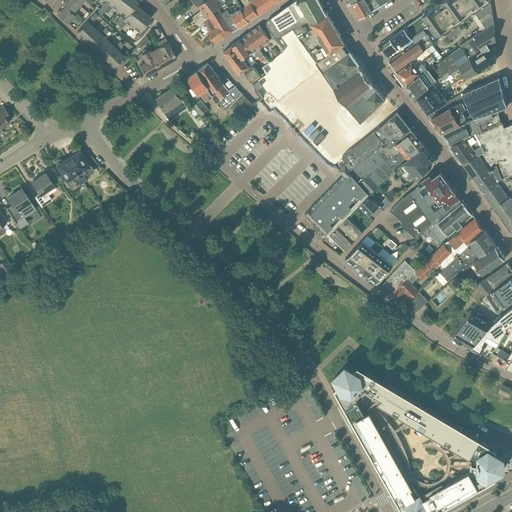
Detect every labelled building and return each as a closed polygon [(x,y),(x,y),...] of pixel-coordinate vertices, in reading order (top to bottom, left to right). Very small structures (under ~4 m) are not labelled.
[(73,16),(76,19),(79,15),(74,10),(79,5),(73,0),(64,0),(62,3),(64,5),(75,14),(73,16)] [(106,0),(107,0),(98,12),(102,15),(105,10),(112,0),(106,0)] [(124,0),(112,0),(105,10),(108,12),(114,5),(118,9),(124,0)] [(124,0),(118,9),(126,15),(137,1),(135,0),(124,0)] [(205,0),(199,5),(202,9),(207,15),(209,14),(220,7),(224,5),(220,0),(205,0)] [(227,0),(226,1),(227,2),(241,25),(249,20),(242,7),(242,8),(236,0),(227,0)] [(250,0),(243,0),(246,5),(242,7),(249,20),(259,13),(250,0)] [(250,0),(259,13),(275,3),(272,0),(250,0)] [(275,36),(290,25),(317,61),(324,70),(350,50),(349,48),(346,43),(342,37),(340,34),(341,34),(334,23),(327,12),(327,13),(325,9),(319,0),(295,0),(282,10),(281,10),(267,20),(267,24),(275,36)] [(356,0),(352,3),(360,17),(373,9),(373,8),(377,6),(378,5),(382,2),(382,3),(383,2),(386,0),(356,0)] [(428,20),(432,27),(437,33),(443,29),(448,25),(454,21),(459,17),(465,14),(470,10),(476,6),(481,2),(483,0),(442,0),(440,2),(434,6),(429,10),(423,14),(428,20)] [(126,15),(124,19),(119,26),(122,28),(128,21),(133,25),(143,11),(135,4),(137,1),(126,15)] [(227,2),(224,5),(220,7),(234,30),(241,25),(227,2)] [(492,10),(491,2),(476,13),(480,20),(481,19),(480,19),(492,10)] [(68,22),(73,16),(75,14),(64,5),(57,13),(68,22)] [(209,14),(225,36),(230,32),(234,30),(220,7),(209,14)] [(217,42),(225,36),(209,14),(207,15),(202,9),(192,17),(201,27),(205,23),(210,29),(208,31),(217,42)] [(151,17),(143,11),(133,25),(141,31),(138,34),(142,36),(147,30),(143,27),(151,17)] [(419,23),(427,34),(434,43),(436,41),(439,39),(440,38),(430,24),(422,15),(406,26),(409,30),(419,23)] [(488,27),(492,24),(494,23),(494,22),(493,15),(482,22),(486,28),(488,27)] [(115,23),(119,26),(124,19),(120,16),(115,23)] [(77,31),(85,38),(94,28),(87,21),(77,31)] [(409,30),(383,49),(382,50),(386,56),(388,54),(388,55),(412,38),(411,37),(412,37),(415,42),(417,40),(427,34),(419,23),(409,30)] [(486,28),(475,34),(483,49),(495,42),(495,39),(496,39),(494,25),(494,23),(492,24),(488,27),(486,28)] [(258,49),(259,48),(271,40),(266,33),(261,25),(248,34),(258,49)] [(448,37),(462,30),(459,25),(446,31),(448,37)] [(105,28),(103,30),(106,34),(109,31),(112,28),(110,26),(107,29),(106,27),(105,28)] [(383,49),(409,30),(406,26),(391,37),(390,37),(379,44),(383,49)] [(85,38),(92,45),(102,35),(104,37),(106,34),(103,30),(100,33),(94,28),(85,38)] [(248,34),(241,39),(252,53),(255,59),(259,56),(263,62),(267,59),(259,48),(258,49),(248,34)] [(447,71),(449,74),(460,67),(459,66),(470,58),(476,55),(475,54),(483,49),(475,34),(460,44),(461,46),(439,63),(437,61),(437,60),(408,85),(415,94),(416,96),(434,83),(443,75),(442,75),(447,71)] [(92,45),(99,52),(109,42),(104,37),(102,35),(92,45)] [(159,47),(163,54),(172,49),(166,38),(157,43),(159,47)] [(255,59),(252,53),(241,39),(232,44),(224,51),(234,63),(233,63),(234,64),(241,72),(249,66),(244,57),(250,53),(255,59)] [(397,71),(412,60),(425,50),(417,40),(415,42),(390,60),(391,62),(393,61),(397,70),(397,71)] [(99,52),(107,59),(116,49),(118,50),(121,48),(117,44),(114,47),(109,42),(99,52)] [(407,83),(408,85),(437,60),(437,61),(442,57),(432,44),(425,50),(412,60),(397,71),(398,71),(400,74),(402,73),(405,77),(404,78),(407,83)] [(159,67),(168,62),(163,54),(159,47),(150,52),(159,67)] [(276,47),(271,51),(275,56),(280,53),(276,47)] [(116,49),(107,59),(114,66),(124,56),(118,50),(116,49)] [(159,67),(150,52),(149,49),(138,56),(140,59),(144,57),(146,61),(140,65),(146,75),(159,67)] [(177,57),(172,49),(163,54),(168,62),(177,57)] [(495,56),(489,49),(485,52),(483,50),(476,55),(470,58),(472,61),(480,71),(496,59),(494,57),(495,56)] [(350,50),(324,70),(332,81),(339,91),(347,103),(352,109),(361,119),(351,128),(362,141),(376,129),(375,129),(397,110),(390,102),(386,97),(377,87),(372,81),(365,71),(357,60),(350,50)] [(416,96),(422,104),(428,113),(445,103),(448,101),(440,92),(440,91),(449,86),(455,81),(461,78),(465,75),(467,78),(478,70),(472,61),(470,58),(459,66),(460,67),(449,74),(447,71),(442,75),(443,75),(434,83),(416,96)] [(208,63),(198,70),(219,100),(226,108),(242,93),(236,85),(230,90),(224,82),(208,63)] [(262,76),(254,66),(245,73),(252,83),(262,76)] [(189,76),(188,77),(195,86),(190,90),(194,96),(200,93),(201,92),(208,100),(209,99),(213,104),(219,100),(198,70),(189,76)] [(501,82),(500,75),(477,85),(464,92),(469,105),(504,91),(501,82)] [(253,84),(258,90),(262,87),(258,81),(253,84)] [(183,99),(174,86),(157,98),(166,110),(167,110),(183,99)] [(469,105),(475,117),(489,113),(498,110),(508,107),(504,91),(469,105)] [(467,120),(475,117),(469,105),(464,92),(455,97),(448,101),(445,103),(428,113),(441,131),(442,130),(443,132),(451,128),(458,124),(460,123),(460,122),(466,119),(467,120)] [(236,113),(249,100),(244,95),(232,109),(236,113)] [(207,109),(200,100),(193,107),(201,115),(207,109)] [(249,100),(236,113),(241,117),(246,112),(247,111),(254,104),(249,100)] [(0,127),(9,121),(8,119),(12,117),(4,105),(0,107),(0,127)] [(362,141),(352,148),(343,156),(347,161),(352,168),(395,135),(398,139),(403,134),(408,130),(411,128),(405,121),(403,118),(398,111),(397,111),(397,110),(375,129),(376,129),(362,141)] [(489,113),(493,125),(502,122),(498,110),(489,113)] [(443,132),(450,144),(467,136),(474,133),(493,125),(489,113),(475,117),(467,120),(466,119),(460,122),(460,123),(458,124),(451,128),(443,132)] [(471,172),(474,175),(473,176),(474,177),(490,167),(497,163),(503,178),(511,173),(511,123),(508,125),(507,120),(502,122),(493,125),(474,133),(467,136),(450,144),(450,145),(454,151),(455,151),(470,172),(471,172)] [(350,170),(360,182),(371,193),(379,185),(392,173),(392,172),(395,170),(394,169),(402,163),(400,161),(395,155),(402,150),(408,158),(423,146),(425,145),(412,129),(405,136),(399,140),(398,139),(395,135),(352,168),(350,170)] [(221,137),(215,130),(206,139),(213,145),(219,139),(220,139),(220,138),(221,137)] [(399,165),(394,169),(395,170),(392,172),(392,173),(397,179),(401,176),(400,178),(404,183),(407,183),(409,181),(410,182),(432,165),(430,162),(433,159),(429,153),(424,146),(424,147),(423,146),(408,158),(402,163),(399,165)] [(73,154),(68,157),(83,181),(87,179),(84,175),(86,173),(87,174),(93,170),(89,165),(79,150),(78,149),(77,149),(75,149),(74,149),(73,151),(73,152),(73,153),(73,154)] [(402,163),(408,158),(402,150),(395,155),(400,161),(402,163)] [(83,181),(68,157),(63,161),(62,160),(61,159),(59,159),(58,160),(57,161),(57,162),(57,164),(64,175),(67,179),(66,180),(70,185),(75,182),(75,180),(77,179),(79,184),(83,181)] [(350,170),(352,168),(347,161),(339,169),(344,174),(338,181),(338,180),(337,181),(337,182),(331,188),(330,188),(330,189),(324,195),(323,195),(323,196),(316,202),(315,203),(316,203),(312,206),(305,213),(309,216),(328,235),(348,216),(359,204),(369,195),(370,194),(371,193),(360,182),(350,170)] [(490,167),(474,177),(475,178),(484,191),(484,192),(485,191),(500,182),(499,180),(503,178),(497,163),(490,167)] [(448,180),(447,180),(441,171),(436,175),(434,172),(425,179),(426,181),(425,182),(423,180),(418,184),(419,185),(400,199),(400,200),(396,204),(390,209),(403,222),(401,224),(417,238),(428,227),(429,227),(438,216),(441,219),(443,216),(437,208),(435,209),(430,202),(429,202),(423,193),(440,181),(446,190),(452,185),(448,180)] [(54,185),(46,172),(32,181),(40,192),(35,196),(41,206),(52,199),(46,190),(54,185)] [(511,173),(503,178),(499,180),(500,182),(485,191),(495,205),(494,205),(495,207),(496,206),(511,194),(511,173)] [(423,193),(429,202),(446,190),(440,181),(423,193)] [(452,185),(446,190),(429,202),(430,202),(435,209),(437,208),(443,216),(462,201),(459,197),(460,197),(455,190),(456,189),(454,186),(453,187),(452,185)] [(6,207),(6,208),(20,228),(28,223),(24,217),(36,209),(22,188),(8,197),(13,205),(7,209),(6,207)] [(398,195),(393,190),(386,196),(392,201),(398,195)] [(511,206),(511,194),(496,206),(499,210),(498,211),(499,211),(502,215),(501,215),(502,216),(503,216),(503,217),(510,211),(509,209),(511,206)] [(369,195),(359,204),(369,215),(379,205),(377,204),(378,203),(374,199),(374,200),(369,195)] [(438,216),(429,227),(431,230),(429,233),(439,242),(441,240),(449,233),(449,234),(466,219),(473,213),(472,212),(472,213),(464,201),(464,200),(462,201),(443,216),(441,219),(438,216)] [(511,206),(509,209),(510,211),(503,217),(507,222),(506,222),(507,223),(508,223),(511,228),(511,229),(511,230),(511,206)] [(363,231),(348,216),(328,235),(323,240),(340,254),(363,231)] [(429,257),(415,270),(423,278),(439,264),(443,269),(444,269),(468,247),(473,245),(469,240),(485,229),(476,217),(450,240),(445,244),(444,243),(430,258),(429,257)] [(374,234),(378,238),(384,232),(380,228),(374,234)] [(460,269),(461,271),(470,263),(474,260),(480,256),(488,250),(496,245),(485,229),(469,240),(473,245),(468,247),(444,269),(443,269),(436,276),(444,285),(460,269)] [(392,249),(397,244),(392,239),(387,244),(392,249)] [(354,263),(370,246),(362,240),(346,257),(354,263)] [(398,250),(402,254),(410,247),(406,243),(398,250)] [(474,260),(470,263),(479,276),(489,269),(505,258),(496,245),(488,250),(480,256),(474,260)] [(370,246),(354,263),(362,270),(378,252),(370,246)] [(378,252),(362,270),(370,276),(386,258),(378,252)] [(12,266),(11,265),(7,258),(0,262),(0,270),(1,272),(12,266)] [(386,258),(370,276),(377,281),(394,264),(386,258)] [(397,288),(408,277),(415,270),(405,260),(395,271),(387,279),(397,288)] [(486,295),(511,276),(511,268),(508,262),(487,277),(477,284),(486,295)] [(511,276),(495,289),(486,295),(500,314),(501,314),(501,315),(507,310),(506,310),(511,305),(511,276)] [(418,289),(408,277),(397,288),(392,293),(399,299),(406,292),(411,297),(418,289)] [(428,301),(419,291),(411,299),(406,304),(416,312),(428,301)] [(491,324),(484,332),(472,346),(472,347),(490,357),(492,353),(502,334),(507,323),(511,320),(511,305),(506,310),(507,310),(501,315),(501,314),(500,314),(496,318),(491,324)] [(463,341),(472,346),(484,332),(491,324),(471,313),(453,335),(454,336),(453,336),(462,342),(463,341)] [(502,334),(511,339),(511,320),(507,323),(502,334)] [(510,362),(511,358),(511,339),(502,334),(492,353),(510,362)] [(433,511),(496,477),(496,472),(503,468),(503,456),(497,452),(497,447),(358,365),(354,369),(347,364),(335,376),(339,383),(335,387),(404,511),(408,511),(409,511),(433,511)] [(503,383),(499,391),(508,395),(511,388),(510,387),(504,384),(503,383)]
